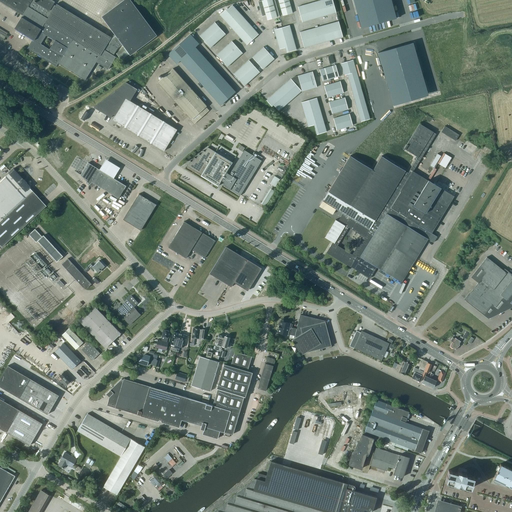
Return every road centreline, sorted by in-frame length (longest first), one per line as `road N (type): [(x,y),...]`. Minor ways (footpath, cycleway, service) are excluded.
road 1 (unclassified): [(157,183),(297,59),(462,14)]
road 2 (unclassified): [(170,307),(19,141)]
road 3 (primary): [(342,296),(157,183)]
road 4 (unclassified): [(35,469),(79,397),(170,307)]
road 5 (unclassified): [(170,307),(207,314),(277,299),(331,312)]
road 6 (unclassified): [(434,392),(345,351),(331,312)]
road 7 (primary): [(468,392),(415,506)]
road 8 (primary): [(415,506),(479,399)]
road 9 (primary): [(157,183),(54,120)]
